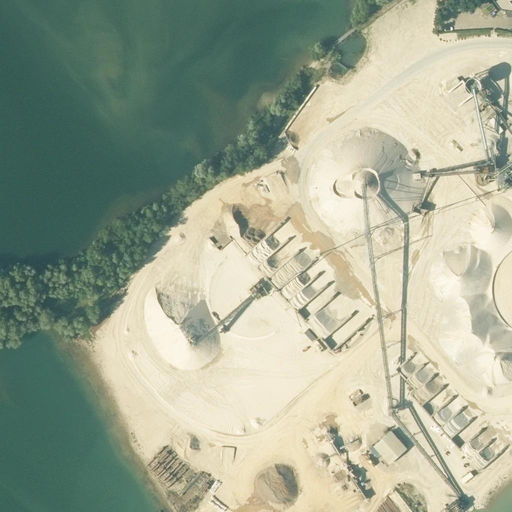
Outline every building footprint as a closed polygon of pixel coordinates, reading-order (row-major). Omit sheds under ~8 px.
[(511,0),(494,0),(501,9),(507,10),(507,16),(511,16),(511,0)] [(492,4),(482,12),(486,17),(496,9),(492,4)] [(497,113),(488,118),(497,133),(503,130),(499,124),(502,122),(497,113)] [(414,392),(426,414),(431,411),(428,407),(433,404),(430,399),(426,401),(419,389),(414,392)] [(391,431),(374,446),(390,464),(407,449),(391,431)] [(222,462),(234,462),(234,447),(222,447),(222,462)] [(195,510),(197,511),(201,511),(207,506),(202,501),(195,510)]
